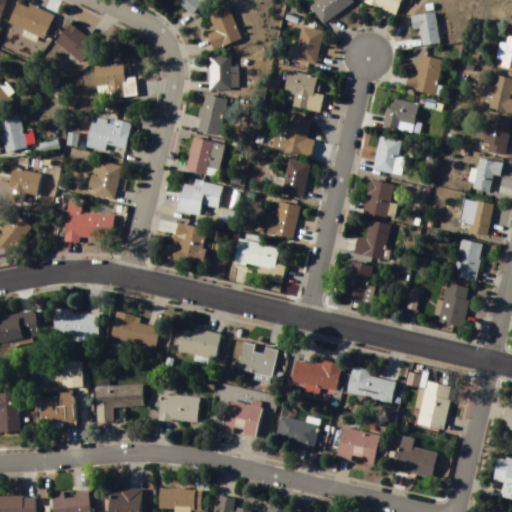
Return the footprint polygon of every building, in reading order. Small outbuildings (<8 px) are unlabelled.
[(176,0),(193,15),(207,0),(176,0)] [(354,4),(351,0),(321,0),(310,7),(322,26),(354,4)] [(367,0),(366,5),(398,14),(401,0),(367,0)] [(54,18),(20,1),(10,23),(44,40),(54,18)] [(209,35),(214,51),(241,43),(230,7),(209,14),(215,33),(209,35)] [(422,47),(438,46),(438,15),(412,16),(413,30),(421,30),(422,47)] [(56,43),(82,64),(96,46),(70,25),(56,43)] [(323,33),(302,29),(296,62),(317,66),(323,33)] [(511,38),(508,38),(507,44),(500,44),(497,67),(511,69),(511,38)] [(443,62),(419,56),(411,92),(435,97),(443,62)] [(210,58),(210,90),(238,90),(238,67),(232,67),(232,58),(210,58)] [(137,97),(136,79),(124,80),(123,65),(96,67),(99,100),(137,97)] [(315,94),(318,78),(288,73),(285,94),(293,96),(291,109),(320,114),(324,95),(315,94)] [(6,84),(2,87),(0,84),(0,110),(16,99),(6,84)] [(227,101),(205,96),(196,132),(218,137),(227,101)] [(419,106),(390,100),(384,128),(413,134),(419,106)] [(0,120),(0,123),(6,154),(27,150),(21,117),(0,120)] [(311,121),(291,117),(282,151),(311,158),(315,142),(307,139),(311,121)] [(131,125),(94,118),(87,149),(107,153),(107,150),(126,153),(131,125)] [(403,141),(380,136),(373,171),(401,177),(405,160),(399,158),(403,141)] [(186,173),(218,179),(225,146),(194,139),(186,173)] [(501,178),(503,164),(479,160),(473,191),(490,194),(494,176),(501,178)] [(303,199),(310,166),(289,161),(281,194),(303,199)] [(115,201),(123,168),(102,163),(94,196),(115,201)] [(1,182),(0,184),(0,202),(13,205),(16,193),(37,198),(42,175),(14,168),(10,184),(1,182)] [(177,213),(201,218),(203,207),(219,210),(224,187),(195,181),(194,188),(183,186),(177,213)] [(388,218),(395,186),(370,181),(364,214),(388,218)] [(469,234),(488,238),(494,206),(465,200),(460,224),(470,226),(469,234)] [(293,241),(301,208),(280,203),(275,221),(267,219),(263,234),(293,241)] [(114,240),(115,216),(83,214),(83,206),(67,206),(66,242),(80,243),(81,239),(114,240)] [(0,226),(0,250),(10,258),(31,226),(14,215),(5,230),(0,226)] [(359,239),(355,255),(382,261),(391,227),(371,222),(367,241),(359,239)] [(168,261),(202,267),(208,230),(174,224),(168,261)] [(234,265),(276,272),(280,248),(238,241),(234,265)] [(476,282),(484,246),(461,241),(453,277),(476,282)] [(343,299),(369,306),(373,289),(368,288),(373,268),(352,263),(343,299)] [(464,328),(471,289),(446,284),(439,324),(464,328)] [(74,314),(74,310),(56,310),(56,340),(99,339),(99,314),(74,314)] [(0,345),(40,341),(37,313),(0,317),(0,345)] [(155,350),(161,326),(116,315),(111,340),(155,350)] [(178,352),(216,360),(221,336),(183,327),(178,352)] [(279,352),(266,348),(264,355),(255,352),(257,346),(246,343),(239,370),(272,379),(279,352)] [(337,392),(342,367),(318,362),(318,365),(296,361),(292,383),(337,392)] [(372,370),(352,367),(347,396),(392,404),(396,382),(370,378),(372,370)] [(453,387),(426,383),(418,426),(445,431),(453,387)] [(144,385),(97,386),(97,423),(114,423),(114,408),(144,407),(144,385)] [(20,394),(0,393),(0,432),(19,433),(20,394)] [(197,424),(200,399),(162,395),(159,420),(197,424)] [(41,396),(41,428),(76,428),(76,396),(41,396)] [(256,438),(263,407),(230,400),(223,431),(256,438)] [(511,432),(511,406),(506,405),(503,431),(511,432)] [(278,445),(315,451),(319,424),(281,419),(278,445)] [(380,436),(344,429),(338,459),(374,467),(380,436)] [(433,479),(437,453),(413,449),(415,440),(402,438),(396,472),(433,479)] [(496,482),(505,483),(502,498),(511,499),(511,463),(499,461),(496,482)] [(141,511),(142,490),(112,490),(111,511),(141,511)] [(200,511),(201,491),(159,490),(159,511),(193,511),(200,511)] [(90,511),(90,493),(53,495),(53,511),(90,511)] [(247,511),(234,509),(236,501),(220,497),(216,511),(247,511)] [(0,498),(0,511),(35,511),(35,498),(0,498)]
